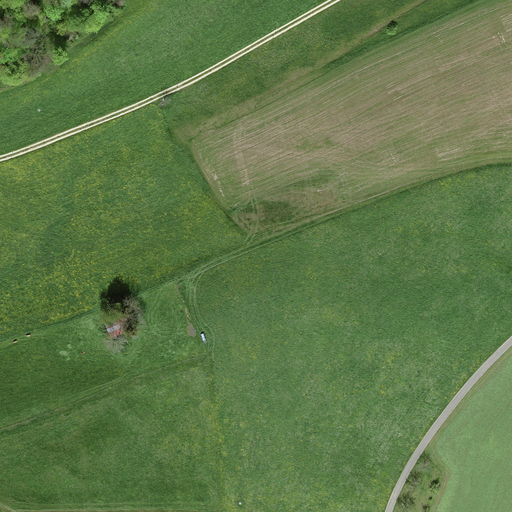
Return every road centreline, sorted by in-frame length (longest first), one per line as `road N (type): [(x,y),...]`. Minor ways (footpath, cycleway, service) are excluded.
road 1 (track): [(0,156),(205,75),(337,0)]
road 2 (unclassified): [(511,343),(406,469),(390,511)]
